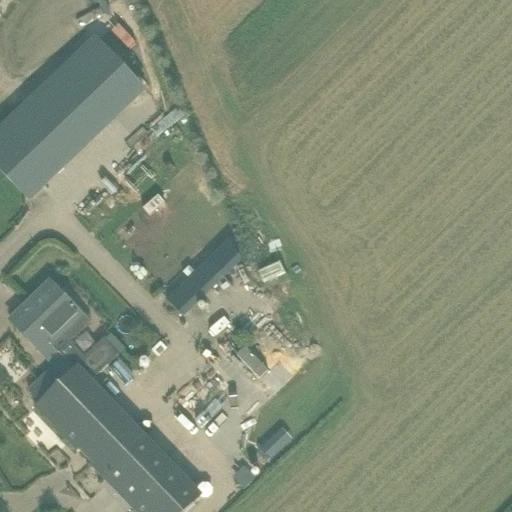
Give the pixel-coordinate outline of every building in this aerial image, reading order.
[(95,38),(0,129),(0,173),(30,205),(32,204),(147,93),(95,38)] [(186,317),(251,259),(228,234),(163,292),(186,317)] [(51,283),(11,321),(50,361),(89,323),(51,283)] [(63,438),(103,399),(75,370),(76,369),(64,357),(28,392),(40,404),(35,409),(63,438)] [(190,408),(184,413),(193,422),(199,416),(190,408)] [(260,450),(257,453),(266,463),(269,460),(270,461),(292,439),(282,429),(260,450)]
